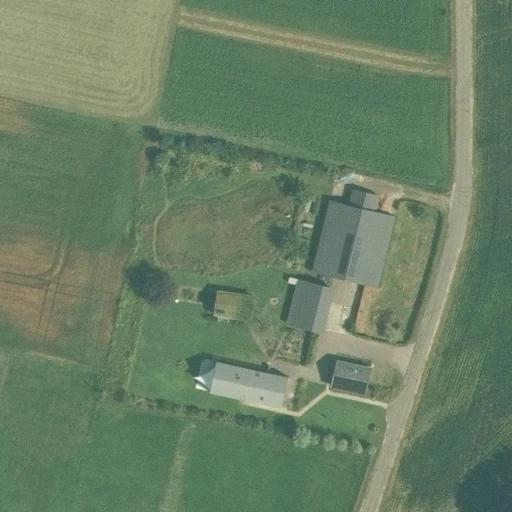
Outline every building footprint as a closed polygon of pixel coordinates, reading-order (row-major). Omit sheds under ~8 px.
[(374,211),(378,197),(350,189),(346,205),(327,200),(309,271),(377,288),(394,216),(374,211)] [(326,328),(337,282),(305,275),(294,320),(326,328)] [(213,316),(241,320),(244,295),(216,291),(213,316)] [(338,361),(332,388),(364,395),(370,368),(338,361)] [(287,377),(215,362),(209,393),(280,409),(287,377)] [(331,384),(331,370),(314,369),(314,384),(331,384)]
